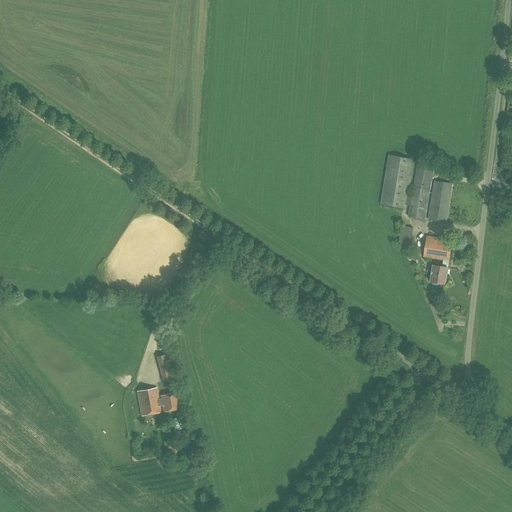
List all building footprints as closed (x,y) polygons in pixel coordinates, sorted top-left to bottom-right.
[(412,197),(408,197),(414,159),(389,155),(381,204),(406,209),(407,205),(411,205),(409,216),(425,219),(435,163),(418,160),(412,197)] [(446,222),(452,184),(435,181),(429,220),(446,222)] [(410,247),(414,228),(402,226),(398,245),(410,247)] [(446,284),(450,261),(453,241),(427,236),(424,256),(444,260),(443,267),(434,265),(431,282),(446,284)] [(170,359),(169,355),(159,357),(160,362),(158,363),(163,382),(176,379),(171,359),(170,359)] [(159,399),(157,388),(137,391),(142,416),(161,412),(160,406),(163,406),(164,411),(180,409),(177,393),(161,396),(161,398),(159,399)] [(179,416),(171,418),(174,430),(182,428),(179,416)] [(170,456),(180,454),(176,434),(166,436),(170,456)]
